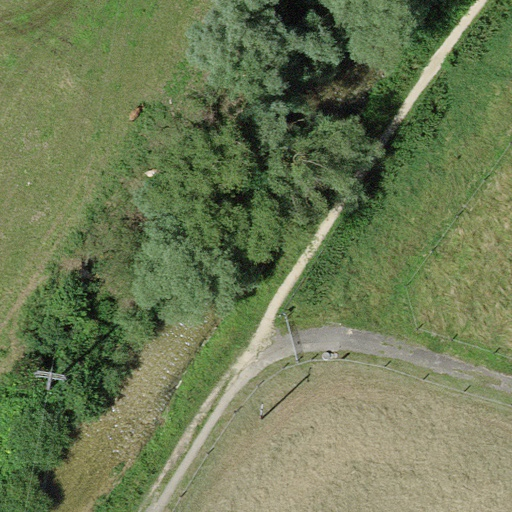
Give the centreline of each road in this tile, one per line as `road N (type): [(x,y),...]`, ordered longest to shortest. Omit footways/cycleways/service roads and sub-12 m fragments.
road 1 (track): [(262,349),(292,339),(359,345),(511,392)]
road 2 (track): [(163,511),(262,349)]
